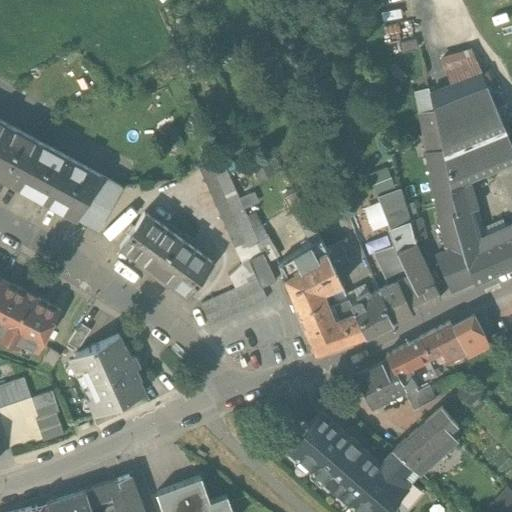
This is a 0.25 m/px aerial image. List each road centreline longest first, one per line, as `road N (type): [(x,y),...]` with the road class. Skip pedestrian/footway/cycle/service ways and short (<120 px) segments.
road 1 (residential): [(233,397),(325,367),(511,282)]
road 2 (residential): [(233,397),(179,333),(99,273),(0,218)]
road 3 (residential): [(0,493),(112,454),(233,397)]
